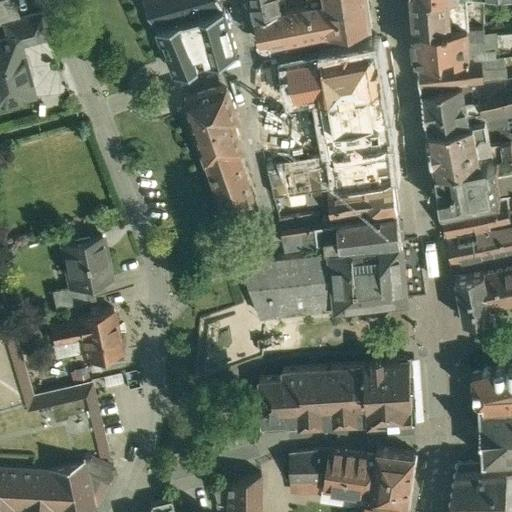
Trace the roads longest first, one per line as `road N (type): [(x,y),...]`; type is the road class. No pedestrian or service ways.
road 1 (residential): [(238,0),(250,45),(249,119),(268,207),(152,323)]
road 2 (residential): [(52,0),(146,243),(152,323)]
road 3 (residential): [(152,323),(152,432),(132,481)]
road 4 (residential): [(132,481),(288,439)]
